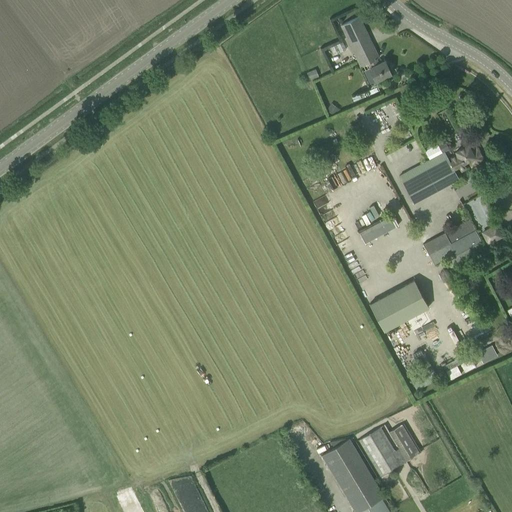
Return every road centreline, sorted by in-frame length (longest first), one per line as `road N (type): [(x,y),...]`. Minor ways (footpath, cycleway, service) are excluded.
road 1 (tertiary): [(0,169),(231,0)]
road 2 (unclassified): [(511,91),(410,24),(388,0)]
